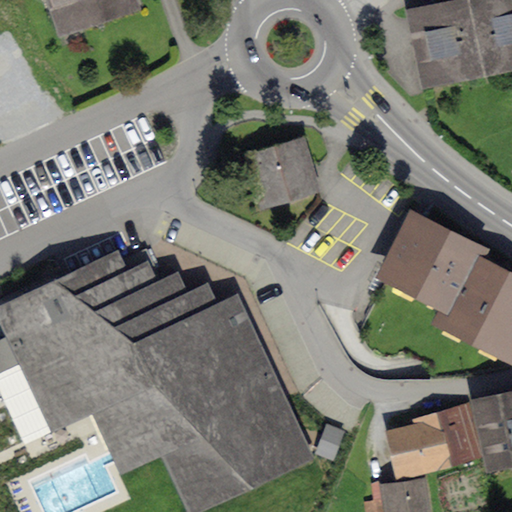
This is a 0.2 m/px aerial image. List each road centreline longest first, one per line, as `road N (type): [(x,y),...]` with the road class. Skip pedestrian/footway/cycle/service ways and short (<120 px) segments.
road 1 (residential): [(511,381),(394,398),(353,385),(279,255),(155,189),(126,122)]
road 2 (secondary): [(511,229),(327,83)]
road 3 (residential): [(126,122),(0,176)]
road 4 (residential): [(244,67),(126,122)]
